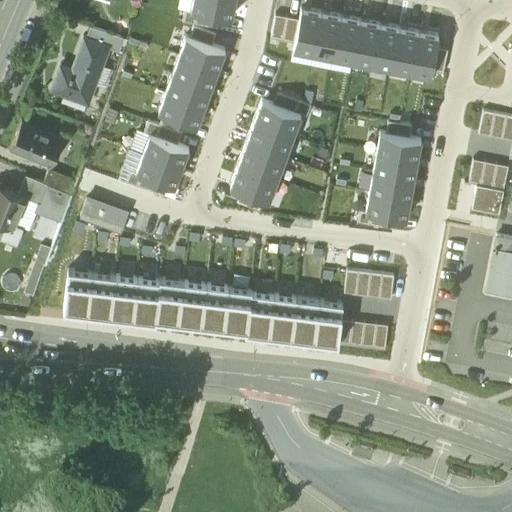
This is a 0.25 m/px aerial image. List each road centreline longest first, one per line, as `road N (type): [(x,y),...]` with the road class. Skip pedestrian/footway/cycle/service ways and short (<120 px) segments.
road 1 (residential): [(261,0),(248,66),(190,215),(430,245)]
road 2 (secondary): [(0,352),(264,377),(400,403)]
road 3 (residential): [(430,245),(473,3)]
road 4 (unknown): [(178,369),(190,215),(133,187)]
road 5 (residential): [(400,403),(430,245)]
